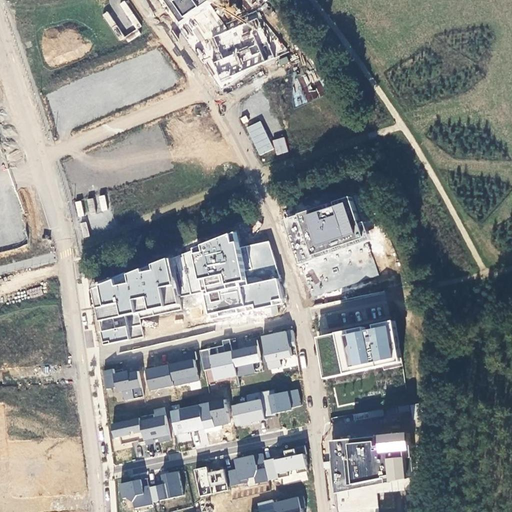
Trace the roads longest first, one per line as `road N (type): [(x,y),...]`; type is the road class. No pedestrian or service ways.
road 1 (residential): [(95,472),(317,430)]
road 2 (residential): [(300,316),(80,360)]
road 3 (residential): [(0,37),(61,239)]
road 4 (residential): [(61,239),(248,167)]
road 5 (residential): [(300,316),(248,167)]
road 6 (residential): [(215,106),(145,0)]
road 7 (residential): [(61,239),(80,360)]
